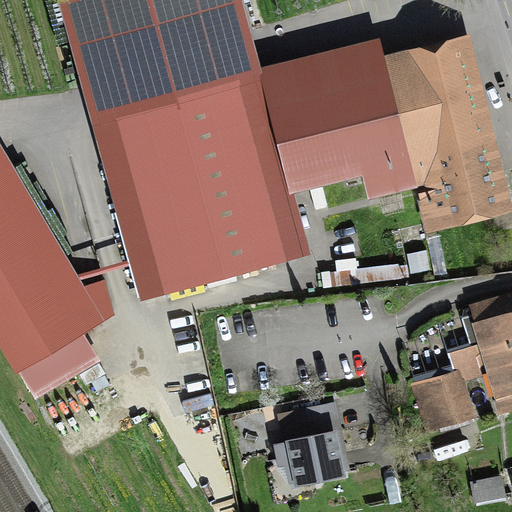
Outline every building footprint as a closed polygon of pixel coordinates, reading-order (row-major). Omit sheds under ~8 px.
[(60,0),(138,301),(309,257),(293,194),(260,68),(242,0),(60,0)] [(369,195),(417,183),(412,163),(437,156),(438,156),(481,145),(456,45),(385,63),(379,37),(260,68),(293,194),(364,176),(369,195)] [(497,206),(481,145),(438,156),(437,156),(412,163),(417,183),(428,224),(497,206)] [(72,314),(0,193),(0,333),(34,391),(95,355),(79,329),(89,323),(80,309),(72,314)] [(458,369),(461,377),(491,368),(502,405),(511,401),(511,291),(480,302),(492,344),(452,356),(456,370),(458,369)] [(458,369),(456,370),(414,383),(428,430),(472,417),(461,377),(458,369)] [(342,474),(333,429),(289,437),(297,482),(342,474)] [(499,477),(472,482),(476,499),(503,494),(499,477)]
